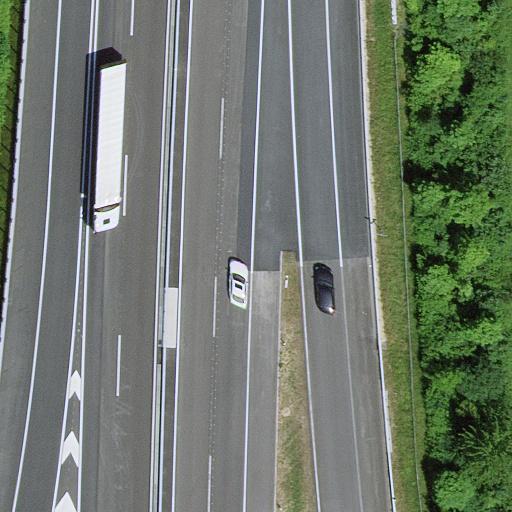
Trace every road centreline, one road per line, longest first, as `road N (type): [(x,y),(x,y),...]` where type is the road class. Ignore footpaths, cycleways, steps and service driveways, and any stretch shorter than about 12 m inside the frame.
road 1 (motorway): [(112,0),(32,511)]
road 2 (motorway): [(342,511),(313,0)]
road 3 (motorway): [(211,511),(230,0)]
road 4 (motorway): [(131,0),(113,511)]
